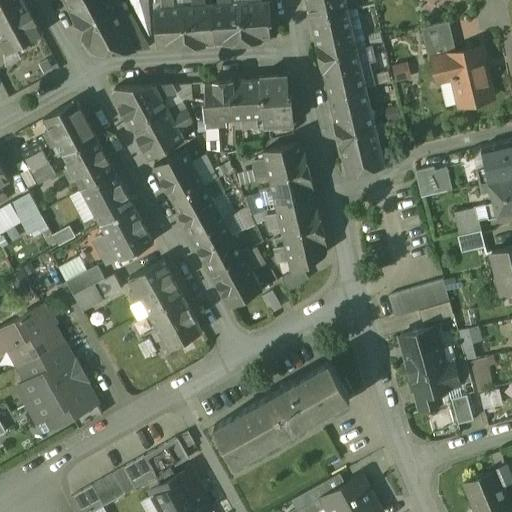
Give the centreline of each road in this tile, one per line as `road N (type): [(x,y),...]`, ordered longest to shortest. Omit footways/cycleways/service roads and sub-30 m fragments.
road 1 (residential): [(84,75),(240,355)]
road 2 (residential): [(240,355),(47,467),(17,504)]
road 3 (residential): [(299,53),(354,302)]
road 4 (residential): [(299,53),(127,64),(84,75)]
road 5 (residential): [(354,302),(407,466)]
road 6 (residential): [(354,302),(240,355)]
